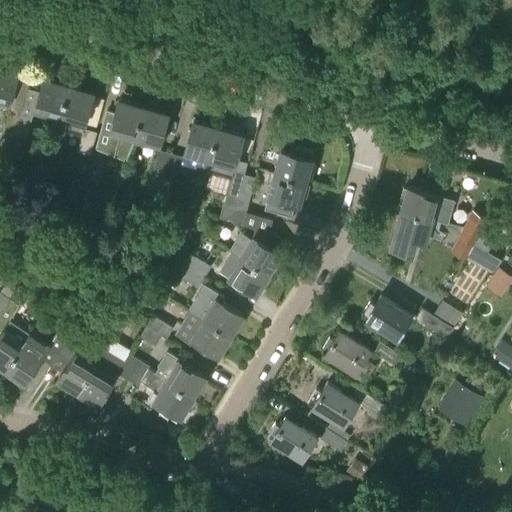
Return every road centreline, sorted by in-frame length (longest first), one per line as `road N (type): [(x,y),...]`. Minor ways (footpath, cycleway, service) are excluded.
road 1 (residential): [(0,13),(373,120)]
road 2 (residential): [(199,460),(334,245),(373,120)]
road 3 (track): [(436,511),(199,460)]
road 4 (residential): [(199,460),(169,468),(0,418)]
road 5 (residential): [(373,120),(511,160)]
